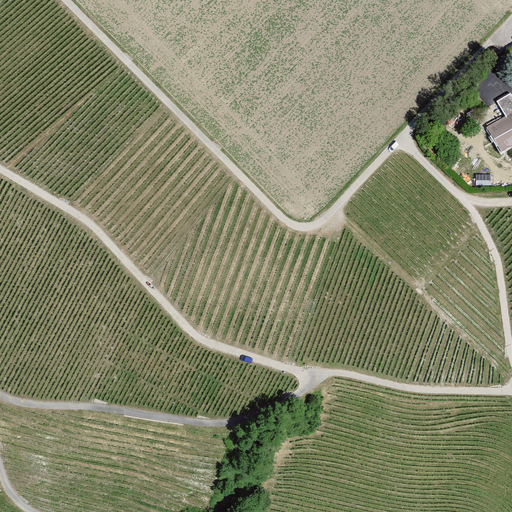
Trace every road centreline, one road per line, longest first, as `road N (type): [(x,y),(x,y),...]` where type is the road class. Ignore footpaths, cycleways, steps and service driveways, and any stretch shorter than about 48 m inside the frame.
road 1 (track): [(67,0),(287,218),(309,225),(328,215),(400,137),(468,210),(494,255),(511,341)]
road 2 (track): [(0,168),(84,218),(193,340),(315,369),(511,393)]
road 3 (track): [(315,369),(292,396),(237,425),(23,404),(0,394)]
road 4 (track): [(511,21),(400,137)]
